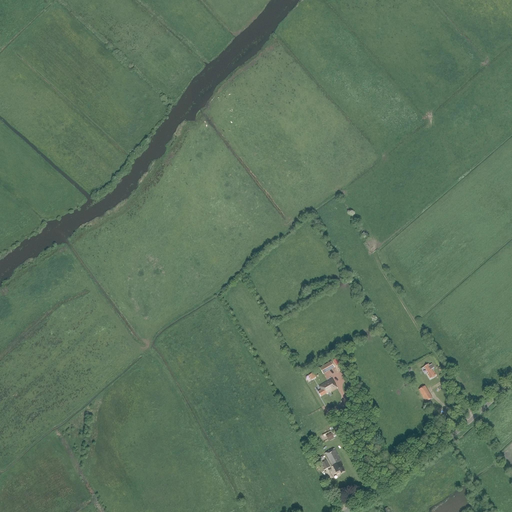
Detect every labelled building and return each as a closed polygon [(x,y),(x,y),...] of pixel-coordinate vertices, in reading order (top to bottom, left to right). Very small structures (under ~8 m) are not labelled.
[(319,368),(323,374),(335,367),(331,361),(319,368)] [(430,379),(436,375),(433,369),(434,368),(432,364),(429,366),(428,365),(424,367),(428,374),(427,374),(430,379)] [(327,394),(337,388),(332,379),(319,387),(321,390),(318,392),(321,397),(327,393),(327,394)] [(419,390),(426,402),(432,398),(425,386),(419,390)] [(341,473),(345,471),(342,466),(343,465),(335,449),(325,454),(333,469),(334,468),(336,473),(340,470),(341,473)] [(330,467),(326,460),(320,463),(324,470),(330,467)]
